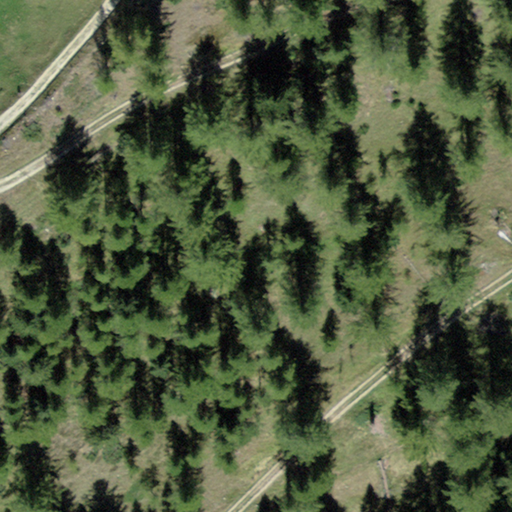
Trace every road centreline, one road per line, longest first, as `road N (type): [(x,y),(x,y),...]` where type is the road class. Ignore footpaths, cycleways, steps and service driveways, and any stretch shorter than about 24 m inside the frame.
road 1 (track): [(369,0),(187,75),(0,186)]
road 2 (track): [(230,511),(379,374),(511,273)]
road 3 (track): [(0,122),(111,0)]
